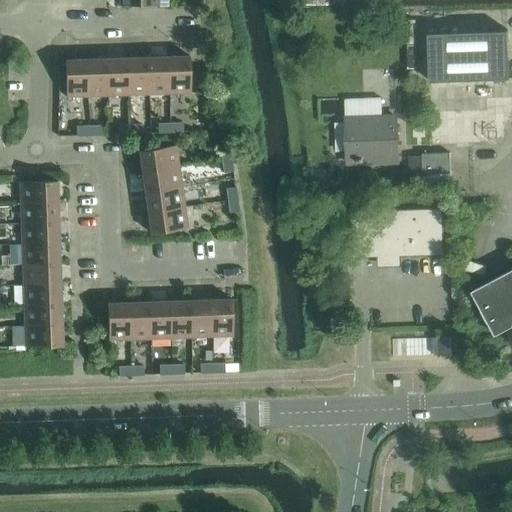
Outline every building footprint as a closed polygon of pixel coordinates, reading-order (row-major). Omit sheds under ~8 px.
[(429,34),(430,82),(510,79),(508,31),(429,34)] [(168,57),(169,94),(190,93),(189,56),(168,57)] [(169,94),(168,57),(147,58),(148,95),(169,94)] [(128,96),(127,58),(106,59),(107,96),(128,96)] [(148,95),(147,58),(127,58),(128,96),(148,95)] [(107,96),(106,59),(86,60),(87,97),(107,96)] [(87,97),(86,60),(64,60),(66,98),(87,97)] [(397,118),(346,120),(347,163),(398,161),(397,118)] [(170,133),(170,124),(157,125),(157,134),(170,133)] [(170,124),(170,133),(183,133),(182,124),(170,124)] [(129,126),(129,134),(142,134),(142,125),(129,126)] [(129,134),(129,126),(116,126),(117,135),(129,134)] [(88,136),(88,127),(76,127),(76,136),(88,136)] [(88,127),(88,136),(101,135),(101,127),(88,127)] [(138,151),(141,172),(178,167),(175,146),(138,151)] [(222,161),(231,160),(229,147),(220,148),(222,161)] [(423,174),(451,173),(450,153),(422,154),(423,174)] [(231,160),(222,161),(224,173),(232,172),(231,160)] [(144,192),(181,187),(178,167),(141,172),(144,192)] [(20,204),(57,202),(56,181),(19,182),(20,204)] [(147,213),(184,208),(181,187),(144,192),(147,213)] [(228,201),(236,200),(235,187),(226,189),(228,201)] [(236,200),(228,201),(229,214),(238,212),(236,200)] [(21,224),(58,223),(57,202),(20,204),(21,224)] [(184,208),(147,213),(150,234),(187,229),(184,208)] [(401,257),(444,256),(443,209),(350,211),(352,258),(383,257),(383,267),(401,267),(401,257)] [(21,244),(58,243),(58,223),(21,224),(21,244)] [(22,265),(59,264),(58,243),(21,244),(22,265)] [(23,285),(60,284),(59,264),(22,265),(23,285)] [(511,270),(472,291),(496,336),(511,327),(511,270)] [(23,306),(61,305),(60,284),(23,285),(23,306)] [(210,300),(211,337),(233,336),(231,299),(210,300)] [(211,337),(210,300),(190,301),(191,338),(211,337)] [(170,339),(169,301),(149,302),(150,339),(170,339)] [(191,338),(190,301),(169,301),(170,339),(191,338)] [(150,339),(149,302),(128,303),(129,340),(150,339)] [(129,340),(128,303),(107,304),(108,341),(129,340)] [(24,326),(61,325),(61,305),(23,306),(24,326)] [(61,325),(24,326),(25,348),(62,346),(61,325)] [(469,337),(434,339),(434,356),(470,355),(469,337)] [(212,373),(212,364),(199,365),(200,374),(212,373)] [(212,364),(212,373),(225,373),(224,364),(212,364)] [(171,366),(171,375),(184,374),(184,365),(171,366)] [(171,375),(171,366),(159,366),(159,375),(171,375)] [(131,376),(131,367),(118,368),(118,376),(131,376)] [(131,367),(131,376),(143,376),(143,367),(131,367)]
